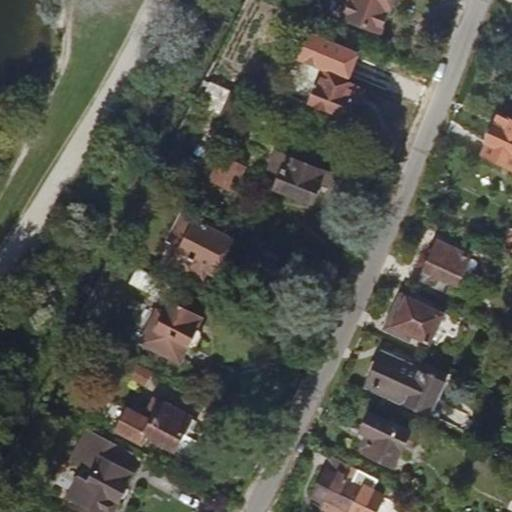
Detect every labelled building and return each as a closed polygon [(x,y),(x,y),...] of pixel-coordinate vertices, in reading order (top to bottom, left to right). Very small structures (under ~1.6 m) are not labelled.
[(337,0),(333,10),(382,32),(392,9),(394,8),(396,6),(397,3),(397,1),(396,0),(337,0)] [(361,103),(366,90),(324,73),(311,102),(348,118),(349,115),(352,114),(355,111),(356,108),(355,104),(354,100),(361,103)] [(275,104),(287,81),(282,78),(270,102),(275,104)] [(288,111),(299,88),(287,81),(275,104),(288,111)] [(238,123),(250,100),(216,82),(204,105),(238,123)] [(511,153),(511,120),(500,115),(494,127),(490,127),(486,134),(489,137),(487,142),(511,153)] [(481,148),(485,135),(453,125),(449,138),(481,148)] [(331,172),(306,158),(310,150),(289,138),(273,165),(283,170),(277,181),(313,202),(314,198),(320,195),(323,189),(323,183),(316,179),(318,177),(325,181),(331,172)] [(234,193),(247,171),(226,159),(213,181),(234,193)] [(183,249),(199,221),(201,216),(187,209),(170,242),(175,245),(183,249)] [(215,272),(233,239),(199,221),(183,249),(175,245),(168,259),(201,276),(205,267),(215,272)] [(450,301),(471,257),(438,242),(431,256),(429,256),(425,264),(427,267),(419,286),(450,301)] [(165,296),(173,282),(154,272),(147,286),(165,296)] [(443,315),(402,295),(397,305),(402,308),(392,329),(407,336),(409,332),(429,342),(443,315)] [(96,330),(111,303),(101,298),(86,325),(96,330)] [(200,336),(199,328),(196,328),(203,316),(171,301),(166,312),(159,325),(152,322),(142,340),(179,360),(188,343),(192,344),(196,343),(200,336)] [(392,329),(402,308),(397,305),(386,326),(392,329)] [(159,325),(166,312),(159,309),(152,322),(159,325)] [(426,412),(441,379),(381,353),(367,385),(426,412)] [(152,392),(161,375),(138,363),(129,380),(152,392)] [(195,427),(199,418),(164,399),(154,419),(130,406),(118,427),(143,440),(148,431),(191,455),(200,438),(184,430),(187,423),(195,427)] [(404,444),(410,431),(362,408),(356,421),(363,425),(352,446),(393,465),(404,444)] [(111,511),(132,472),(124,467),(131,453),(88,429),(71,461),(83,467),(68,496),(98,511),(111,511)] [(411,448),(417,435),(410,431),(404,444),(411,448)] [(367,489),(360,485),(366,473),(333,455),(313,495),(331,505),(328,510),(331,511),(344,511),(347,507),(349,508),(353,500),(359,502),(367,489)]
